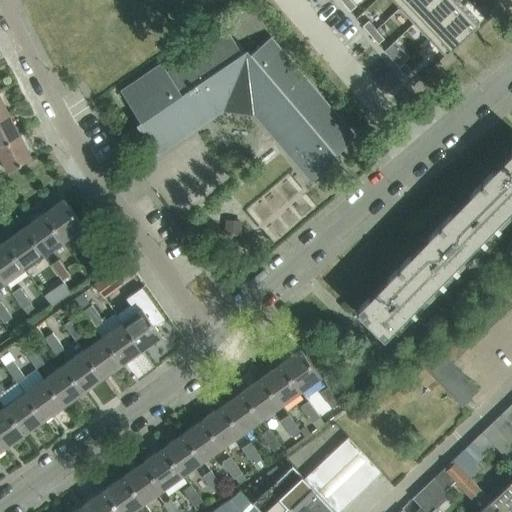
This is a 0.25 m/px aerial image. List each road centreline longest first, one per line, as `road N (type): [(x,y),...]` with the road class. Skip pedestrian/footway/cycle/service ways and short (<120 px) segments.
road 1 (residential): [(217,332),(193,314),(93,169),(2,0)]
road 2 (residential): [(217,332),(511,76)]
road 3 (residential): [(0,507),(188,378),(217,332)]
